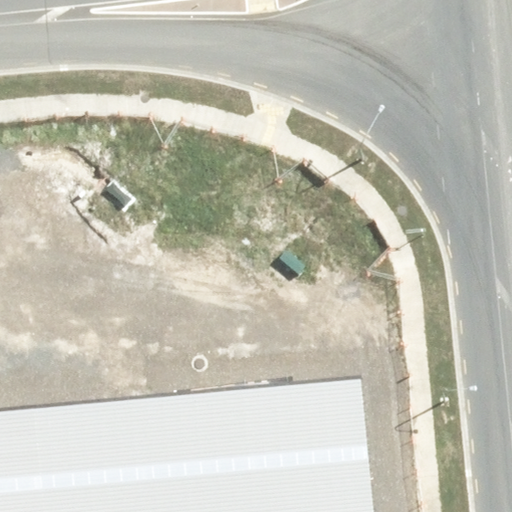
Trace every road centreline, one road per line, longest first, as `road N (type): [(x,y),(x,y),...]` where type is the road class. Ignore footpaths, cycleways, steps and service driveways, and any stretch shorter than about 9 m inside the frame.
road 1 (unclassified): [(511,406),(471,0)]
road 2 (unclassified): [(0,20),(213,0)]
